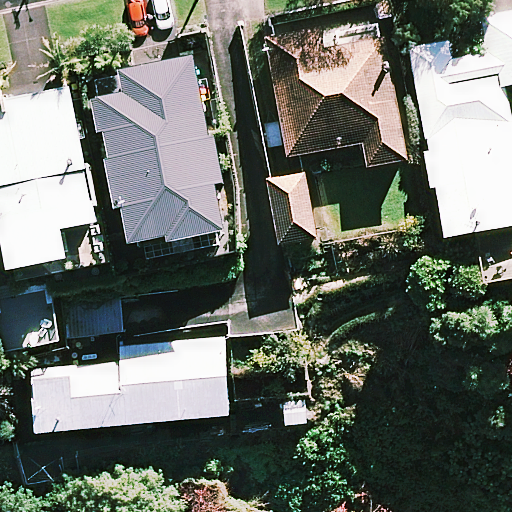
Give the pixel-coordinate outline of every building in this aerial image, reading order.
[(511,86),(511,14),(481,21),(488,56),(450,64),(447,47),(407,54),(443,241),(473,236),(482,287),(511,280),(511,130),(504,88),(511,86)] [(326,54),(321,25),(269,33),(289,159),(362,147),(366,170),(404,164),(385,44),(326,54)] [(224,233),(188,39),(136,48),(140,69),(90,79),(127,277),(150,273),(145,248),(224,233)] [(101,254),(67,92),(0,105),(0,249),(5,274),(64,262),(101,254)] [(316,240),(305,177),(271,183),(283,246),(316,240)] [(57,344),(50,293),(5,299),(12,350),(57,344)] [(60,301),(64,342),(128,335),(123,294),(60,301)] [(227,418),(221,340),(118,348),(120,365),(29,372),(34,435),(227,418)]
